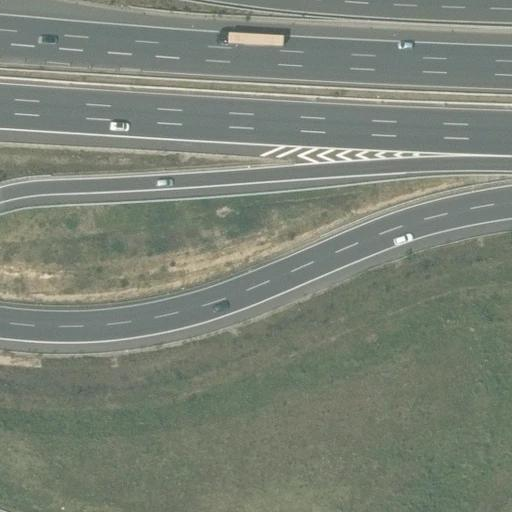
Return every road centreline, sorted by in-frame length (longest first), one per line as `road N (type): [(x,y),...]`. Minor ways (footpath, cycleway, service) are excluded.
road 1 (motorway): [(0,325),(145,321),(211,304),(392,221),(511,193)]
road 2 (motorway): [(0,198),(511,159)]
road 3 (motorway): [(511,66),(0,36)]
road 4 (motorway): [(0,107),(511,132)]
road 5 (motorway): [(511,8),(387,3)]
